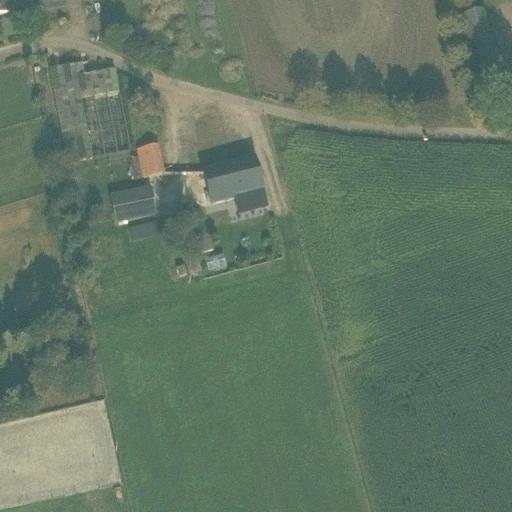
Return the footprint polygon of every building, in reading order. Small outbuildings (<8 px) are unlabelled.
[(490,27),(485,11),(454,20),(459,36),(490,27)] [(129,155),(118,91),(115,71),(77,78),(75,66),(48,70),(65,166),(129,155)] [(509,95),(503,77),(474,86),(479,103),(509,95)] [(164,175),(157,147),(137,152),(143,180),(164,175)] [(262,194),(254,160),(202,173),(211,207),(262,194)] [(115,223),(155,215),(150,192),(110,200),(115,223)] [(187,276),(184,268),(176,271),(179,279),(187,276)]
